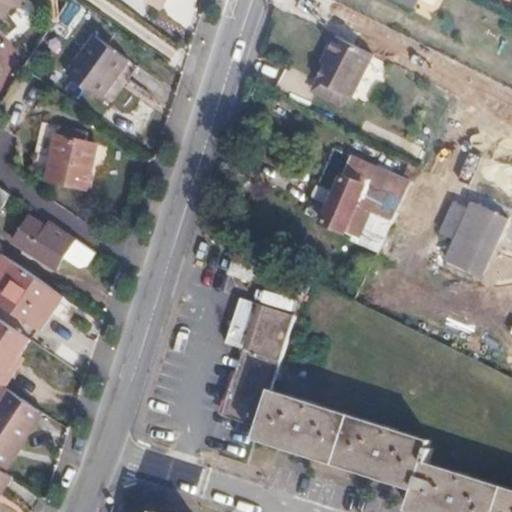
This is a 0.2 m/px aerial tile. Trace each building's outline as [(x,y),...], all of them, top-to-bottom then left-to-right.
[(18,7),(23,0),(0,0),(0,14),(5,18),(15,4),(18,7)] [(149,0),(162,10),(166,0),(149,0)] [(96,38),(68,77),(101,101),(129,62),(96,38)] [(380,59),(340,38),(313,90),(353,111),(380,59)] [(35,172),(51,177),(63,125),(47,121),(35,172)] [(63,125),(51,177),(89,187),(99,144),(78,137),(80,129),(63,125)] [(390,215),(398,219),(408,197),(410,194),(350,166),(322,223),(354,239),(366,214),(386,224),(390,215)] [(0,207),(9,193),(0,186),(0,207)] [(408,197),(398,219),(446,240),(449,234),(459,238),(448,262),(481,277),(506,222),(470,204),(467,211),(435,196),(429,207),(408,197)] [(63,255),(75,236),(50,220),(45,228),(28,217),(12,241),(54,269),(63,255)] [(96,250),(75,236),(63,255),(80,266),(87,264),(96,250)] [(387,249),(382,261),(404,271),(418,243),(412,240),(410,245),(404,243),(399,254),(387,249)] [(0,305),(39,332),(62,297),(1,257),(0,258),(0,281),(5,285),(0,291),(0,305)] [(239,257),(232,278),(252,283),(259,263),(239,257)] [(263,424),(274,391),(297,315),(244,299),(230,345),(256,353),(236,416),(263,424)] [(9,371),(30,340),(0,320),(0,386),(3,388),(13,374),(9,371)] [(511,511),(511,487),(432,463),(436,449),(429,448),(432,439),(274,391),(263,424),(259,442),(417,490),(411,511),(511,511)] [(0,468),(5,472),(43,414),(9,392),(0,406),(0,468)] [(0,497),(13,477),(5,472),(0,468),(0,497)]
